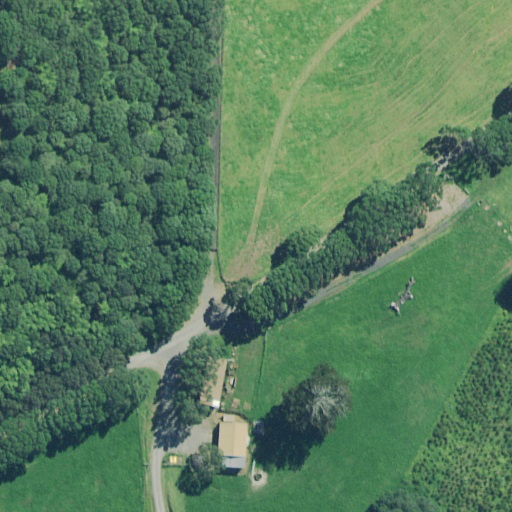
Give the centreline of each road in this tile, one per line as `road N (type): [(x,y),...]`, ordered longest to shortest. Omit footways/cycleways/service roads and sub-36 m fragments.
road 1 (unknown): [(164,337),(281,274),(511,121)]
road 2 (unknown): [(0,426),(164,337)]
road 3 (unknown): [(164,337),(164,511)]
